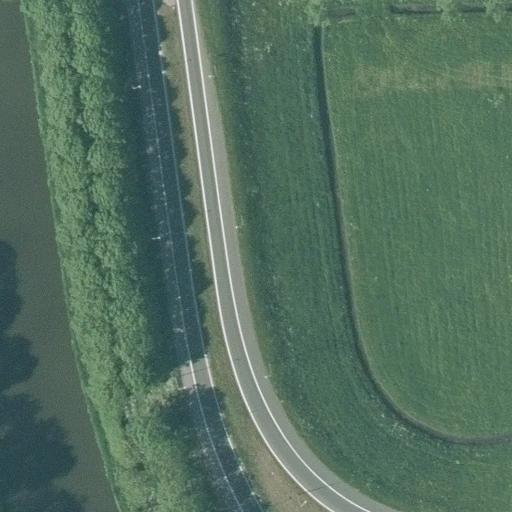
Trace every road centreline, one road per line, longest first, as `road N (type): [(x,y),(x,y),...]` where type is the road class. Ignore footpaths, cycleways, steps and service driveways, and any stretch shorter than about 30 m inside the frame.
road 1 (motorway): [(348,511),(300,473),(249,393),(230,329),(184,0)]
road 2 (motorway): [(143,0),(207,411),(251,511)]
